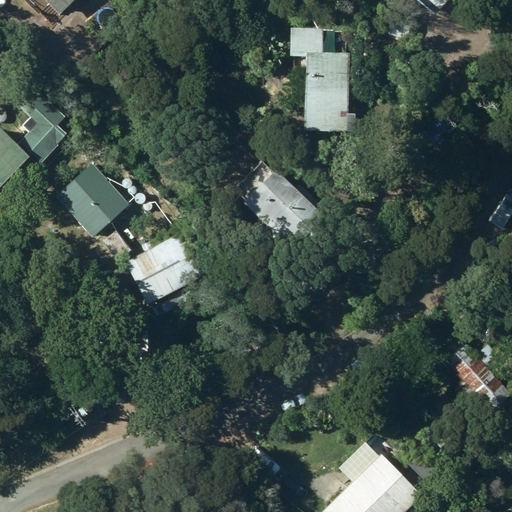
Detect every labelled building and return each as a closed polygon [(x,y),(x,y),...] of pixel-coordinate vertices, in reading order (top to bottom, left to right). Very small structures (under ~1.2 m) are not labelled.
[(20,0),(36,16),(47,6),(57,15),(72,0),(20,0)] [(385,34),(403,41),(409,22),(391,16),(385,34)] [(300,57),(299,132),(352,133),(352,113),(344,113),(346,43),(328,43),(328,53),(319,53),(319,28),(285,28),(285,30),(274,30),(274,43),(285,43),(284,57),(300,57)] [(17,149),(40,171),(57,152),(55,151),(65,141),(56,132),(63,124),(35,96),(18,114),(29,124),(20,133),(27,139),(17,149)] [(0,141),(0,197),(28,169),(0,141)] [(50,196),(89,239),(127,204),(89,162),(50,196)] [(321,216),(259,162),(232,192),(241,200),(238,204),(281,244),(287,238),(296,245),(321,216)] [(115,229),(100,241),(109,253),(124,241),(115,229)] [(144,305),(198,277),(176,235),(122,262),(144,305)] [(500,385),(457,336),(436,354),(462,384),(454,392),(471,411),(500,385)] [(437,449),(454,433),(443,422),(426,438),(437,449)] [(402,511),(418,496),(378,455),(320,511),(319,511),(306,499),(295,510),(297,511),(402,511)]
